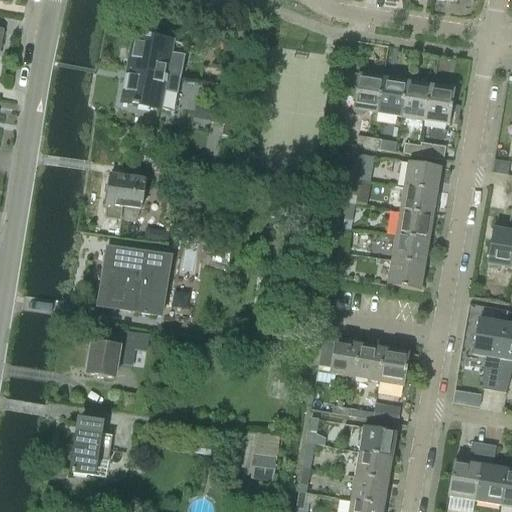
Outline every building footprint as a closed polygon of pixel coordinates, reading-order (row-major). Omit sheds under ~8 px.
[(173,114),(184,47),(149,41),(149,38),(144,37),(144,39),(132,37),(121,104),(131,106),(130,109),(136,109),(136,108),(173,114)] [(375,115),(381,79),(358,76),(352,111),(375,115)] [(399,119),(405,83),(381,79),(375,115),(399,119)] [(405,83),(399,119),(423,122),(428,87),(405,83)] [(428,87),(423,122),(447,126),(453,91),(428,87)] [(229,137),(235,102),(214,99),(210,123),(223,126),(222,136),(229,137)] [(451,106),(448,124),(457,125),(460,107),(451,106)] [(370,150),(371,140),(356,138),(354,148),(370,150)] [(371,140),(370,150),(379,152),(380,142),(371,140)] [(418,147),(417,157),(441,161),(443,148),(419,144),(418,147)] [(417,157),(418,147),(403,145),(401,155),(417,157)] [(351,182),(358,183),(362,159),(355,158),(351,182)] [(402,191),(434,197),(438,172),(406,166),(402,191)] [(118,220),(125,177),(107,175),(103,206),(104,206),(105,218),(118,220)] [(125,177),(118,220),(133,222),(136,211),(137,211),(142,180),(125,177)] [(346,207),(354,208),(358,183),(351,182),(346,207)] [(397,216),(430,221),(434,197),(402,191),(397,216)] [(354,208),(346,207),(342,231),(350,232),(354,208)] [(511,271),(511,212),(507,233),(493,231),(487,268),(511,271)] [(393,239),(426,245),(430,221),(397,216),(393,239)] [(144,229),(142,242),(165,245),(167,232),(144,229)] [(350,232),(342,231),(338,257),(346,258),(350,232)] [(389,264),(421,269),(426,245),(393,239),(389,264)] [(105,249),(96,308),(132,314),(160,318),(169,259),(142,255),(105,249)] [(343,272),(346,258),(338,257),(336,271),(343,272)] [(421,269),(389,264),(385,289),(417,294),(421,269)] [(494,394),(505,325),(479,321),(473,358),(483,359),(483,392),(494,394)] [(511,326),(505,325),(494,394),(505,396),(511,370),(511,326)] [(91,345),(86,376),(113,380),(115,366),(131,369),(134,352),(146,354),(148,337),(103,330),(100,346),(91,345)] [(321,344),(318,367),(327,368),(329,345),(321,344)] [(352,381),(358,349),(332,345),(326,377),(318,375),(316,384),(333,386),(334,378),(352,381)] [(358,349),(352,381),(377,385),(382,354),(358,349)] [(382,354),(377,385),(401,389),(407,358),(382,354)] [(271,379),(268,397),(285,400),(288,382),(290,365),(273,362),(271,379)] [(116,411),(138,413),(140,396),(118,394),(116,411)] [(372,414),(370,422),(396,426),(399,410),(375,406),(373,414),(372,414)] [(346,417),(347,410),(332,407),(331,415),(346,417)] [(370,422),(372,414),(356,412),(355,419),(370,422)] [(306,446),(315,447),(315,446),(314,445),(318,421),(311,420),(306,446)] [(77,422),(75,435),(69,475),(91,479),(99,425),(77,422)] [(357,455),(389,460),(393,435),(361,430),(357,455)] [(475,503),(485,447),(472,445),(469,465),(455,463),(449,499),(475,503)] [(302,470),(309,471),(310,471),(311,471),(315,447),(306,446),(302,470)] [(485,447),(475,503),(501,507),(507,472),(492,469),(496,449),(485,447)] [(353,479),(385,485),(389,460),(357,455),(353,479)] [(249,481),(272,484),(275,459),(253,456),(249,481)] [(298,495),(305,496),(306,495),(307,495),(308,486),(307,486),(309,471),(302,470),(298,495)] [(511,472),(507,472),(501,507),(511,509),(511,472)] [(349,503),(381,509),(385,485),(353,479),(349,503)] [(295,511),(305,511),(303,510),(305,496),(298,495),(295,511)] [(380,511),(381,509),(349,503),(347,511),(380,511)]
